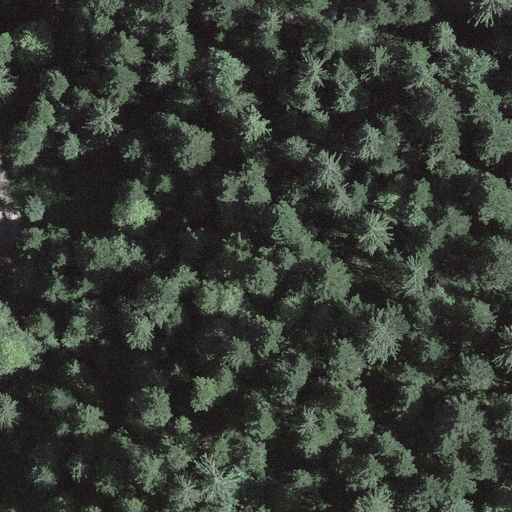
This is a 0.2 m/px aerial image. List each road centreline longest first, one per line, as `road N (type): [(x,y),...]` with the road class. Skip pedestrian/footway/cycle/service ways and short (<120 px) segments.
road 1 (track): [(0,229),(30,376),(30,409),(0,477)]
road 2 (track): [(64,0),(3,143),(0,188)]
